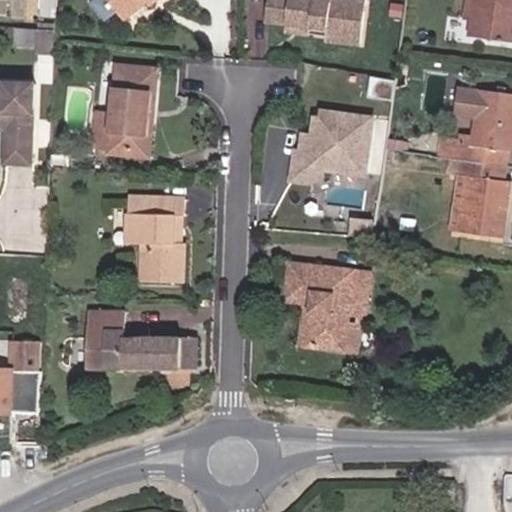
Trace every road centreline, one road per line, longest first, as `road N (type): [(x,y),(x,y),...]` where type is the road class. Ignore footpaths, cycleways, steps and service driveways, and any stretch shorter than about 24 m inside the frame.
road 1 (residential): [(246,88),(236,452)]
road 2 (secondary): [(511,445),(236,452)]
road 3 (secondary): [(236,452),(159,455),(17,511)]
